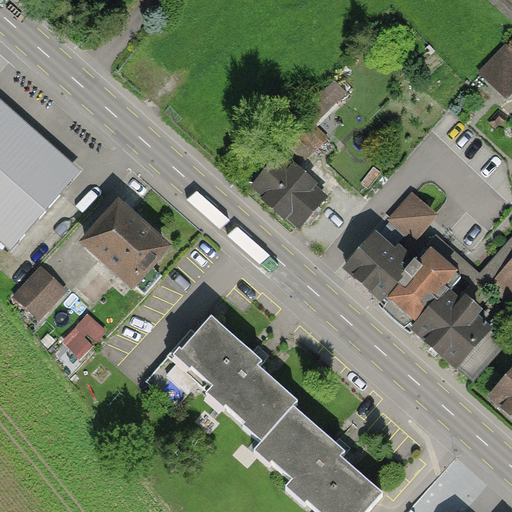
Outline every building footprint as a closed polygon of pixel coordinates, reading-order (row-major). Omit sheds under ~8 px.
[(511,90),(511,57),(506,51),(484,73),(507,95),(511,90)] [(337,85),(297,125),(319,147),(327,140),(314,128),(347,95),(337,85)] [(81,180),(0,111),(0,248),(14,260),(81,180)] [(296,135),(248,188),(298,233),(329,200),(296,170),(313,151),(296,135)] [(440,221),(414,198),(346,277),(465,380),(503,336),(452,292),(464,278),(432,250),(420,264),(410,255),(440,221)] [(165,251),(119,211),(87,246),(133,287),(165,251)] [(511,263),(493,285),(511,301),(511,263)] [(64,296),(35,274),(13,303),(41,325),(64,296)] [(109,335),(89,319),(65,346),(85,363),(109,335)] [(263,367),(213,324),(179,363),(210,390),(206,394),(265,445),(258,454),(293,484),(287,491),(307,508),(311,504),(320,511),(319,511),(374,511),(385,500),(341,462),(346,457),(294,412),(298,406),(259,372),(263,367)] [(511,379),(494,399),(511,415),(511,379)]
